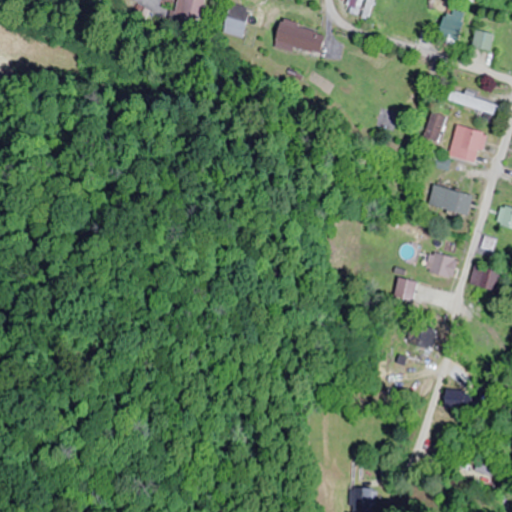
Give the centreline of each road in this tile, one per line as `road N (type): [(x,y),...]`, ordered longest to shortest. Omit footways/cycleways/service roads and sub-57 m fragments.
road 1 (residential): [(511,132),(468,260),(422,447)]
road 2 (residential): [(332,0),(342,20),(361,32),(511,81)]
